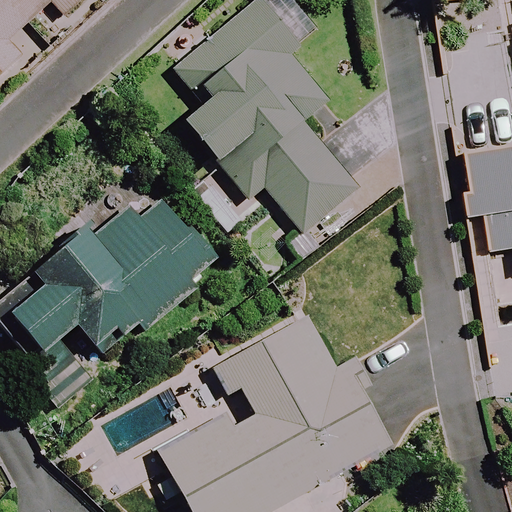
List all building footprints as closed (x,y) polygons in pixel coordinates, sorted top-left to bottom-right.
[(0,0),(0,79),(25,57),(11,41),(53,3),(67,19),(88,0),(0,0)] [(307,49),(268,0),(266,0),(179,68),(215,115),(199,128),(255,199),(271,187),(308,234),(362,192),(308,124),(329,107),(292,61),(307,49)] [(511,150),(460,156),(471,258),(511,253),(511,150)] [(226,273),(172,205),(150,222),(141,211),(51,281),(58,290),(27,315),(59,357),(93,331),(115,359),(226,273)] [(170,456),(200,511),(280,511),(399,448),(356,368),(341,376),(313,324),(225,371),(249,414),(170,456)]
